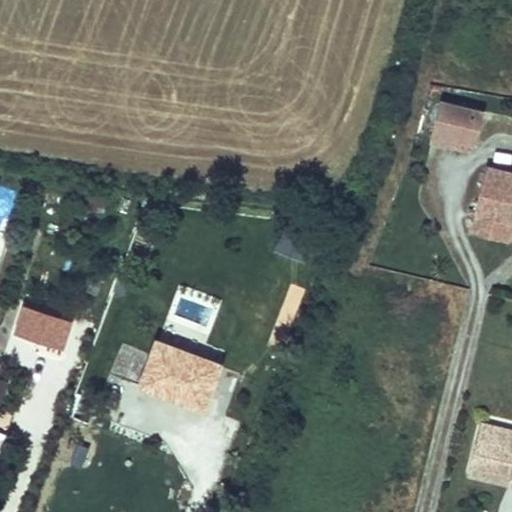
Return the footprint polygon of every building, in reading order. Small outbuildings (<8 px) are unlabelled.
[(483,111),(441,101),(432,140),(453,146),(455,138),(475,143),(483,111)] [(511,213),(511,171),(484,165),(470,225),(505,233),(508,224),(507,223),(510,213),(511,213)] [(37,182),(32,201),(45,205),(51,186),(37,182)] [(295,258),(309,264),(321,236),(306,230),(295,258)] [(321,236),(309,264),(318,267),(329,239),(321,236)] [(25,308),(18,333),(63,347),(71,322),(25,308)] [(159,342),(143,385),(203,407),(219,365),(159,342)] [(0,409),(0,454),(13,415),(0,409)] [(511,439),(478,431),(474,446),(500,452),(502,443),(511,445),(511,439)] [(511,483),(511,445),(502,443),(500,452),(474,446),(468,474),(511,483)] [(466,482),(511,492),(511,483),(468,474),(466,482)]
